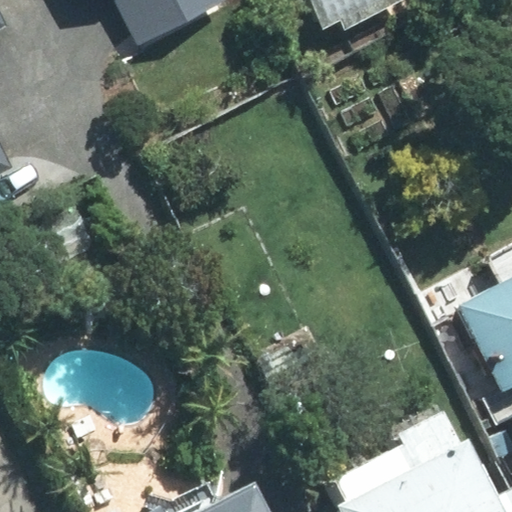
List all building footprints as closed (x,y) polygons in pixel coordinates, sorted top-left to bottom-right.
[(110,0),(132,43),(218,0),(110,0)] [(302,0),(317,28),(334,19),(339,28),(391,0),(302,0)] [(0,173),(13,166),(0,141),(0,173)] [(511,268),(453,300),(500,388),(511,381),(511,268)] [(511,511),(511,486),(496,495),(463,434),(455,438),(438,407),(323,469),(340,500),(332,504),(336,511),(511,511)] [(266,511),(251,480),(184,511),(159,511),(155,502),(134,511),(266,511)]
